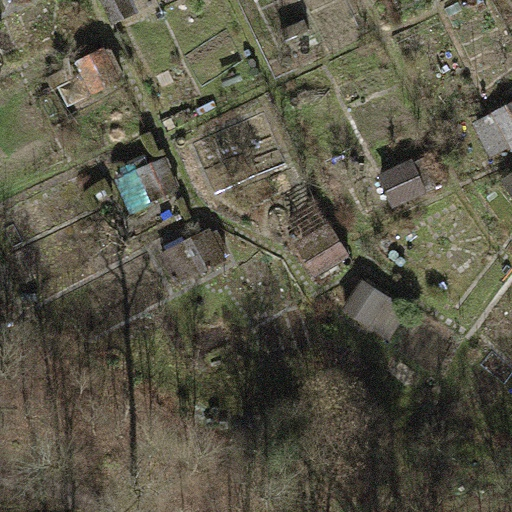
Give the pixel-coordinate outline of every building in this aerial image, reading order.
[(9,0),(15,10),(35,0),(9,0)] [(511,109),(492,121),(511,155),(511,109)] [(167,163),(138,177),(154,212),(184,199),(167,163)] [(415,165),(379,183),(396,217),(432,199),(415,165)] [(331,229),(295,251),(316,285),(352,263),(331,229)] [(366,284),(345,318),(373,335),(394,301),(366,284)]
